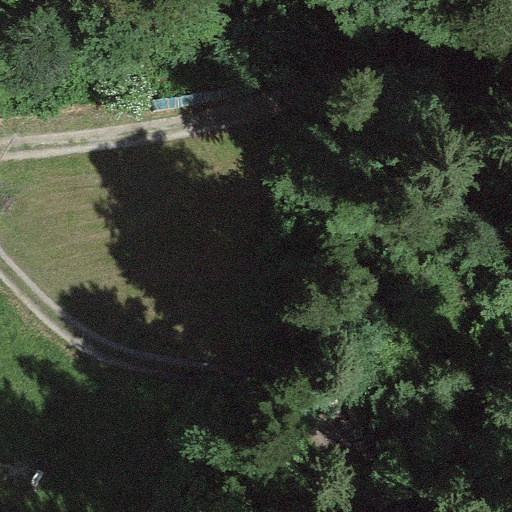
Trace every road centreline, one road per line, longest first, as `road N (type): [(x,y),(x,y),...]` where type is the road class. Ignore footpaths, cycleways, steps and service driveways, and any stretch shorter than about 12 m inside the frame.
road 1 (track): [(0,260),(71,328),(115,355),(289,402),(330,436),(379,511)]
road 2 (track): [(0,151),(255,108),(306,87),(363,40),(391,0)]
road 3 (track): [(363,40),(416,19),(480,10),(511,19)]
